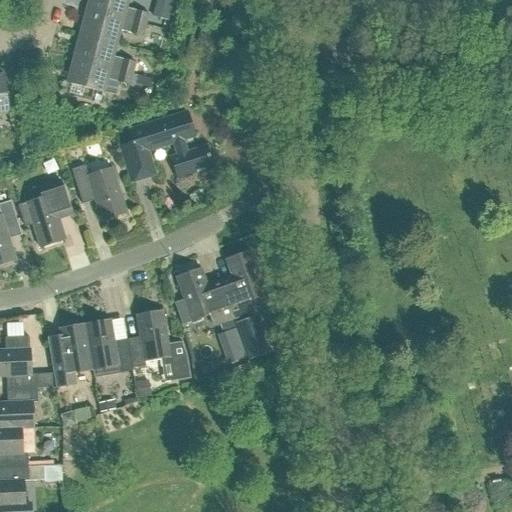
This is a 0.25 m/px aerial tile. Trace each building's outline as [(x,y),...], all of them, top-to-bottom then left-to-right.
[(88,0),(86,10),(146,25),(149,14),(126,8),(128,0),(88,0)] [(154,8),(152,18),(168,22),(170,12),(154,8)] [(86,10),(79,34),(117,43),(120,31),(143,37),(146,25),(86,10)] [(212,32),(200,29),(196,43),(209,46),(212,32)] [(79,34),(73,59),(133,74),(136,63),(113,57),(117,43),(79,34)] [(130,86),(133,74),(73,59),(66,83),(104,93),(107,80),(130,86)] [(0,75),(0,140),(9,139),(8,128),(0,128),(0,113),(9,112),(4,75),(0,75)] [(177,178),(211,168),(204,147),(188,152),(184,139),(193,137),(186,114),(128,132),(131,142),(121,146),(132,182),(153,175),(147,153),(172,145),(175,154),(170,156),(177,178)] [(91,157),(94,169),(112,164),(110,153),(91,157)] [(102,220),(125,213),(111,170),(88,177),(85,166),(71,171),(82,204),(96,200),(102,220)] [(24,227),(34,224),(41,248),(66,240),(59,220),(72,216),(61,182),(46,187),(46,185),(31,190),(34,201),(17,206),(24,227)] [(8,239),(20,235),(9,201),(0,204),(0,213),(0,215),(0,264),(15,260),(8,239)] [(219,280),(221,287),(230,318),(244,314),(240,303),(265,295),(250,252),(226,260),(231,276),(219,280)] [(230,318),(221,287),(219,280),(207,284),(202,269),(176,277),(191,320),(215,312),(219,322),(230,318)] [(126,340),(132,369),(146,367),(145,362),(160,360),(164,382),(189,378),(185,358),(180,343),(168,345),(162,311),(136,315),(140,337),(126,340)] [(257,316),(234,323),(247,361),(270,353),(257,316)] [(93,372),(92,372),(93,378),(132,371),(132,369),(126,340),(114,342),(111,320),(84,325),(93,372)] [(69,376),(92,372),(93,372),(84,325),(60,329),(61,336),(48,338),(56,388),(71,386),(69,376)] [(245,358),(235,329),(217,336),(227,364),(245,358)] [(0,376),(6,377),(6,390),(36,388),(53,388),(52,374),(31,375),(30,350),(29,350),(29,338),(5,338),(5,351),(0,350),(0,376)] [(148,380),(134,382),(136,397),(139,397),(150,396),(148,380)] [(0,403),(0,429),(21,429),(32,429),(31,403),(36,403),(36,388),(6,390),(7,403),(0,403)] [(113,400),(98,403),(100,412),(115,409),(113,400)] [(72,412),(60,415),(63,426),(63,427),(76,424),(76,423),(72,412)] [(0,468),(28,467),(27,454),(21,455),(21,429),(0,429),(0,468)] [(0,511),(29,511),(29,505),(24,506),(23,482),(43,481),(42,467),(28,467),(0,468),(0,511)]
